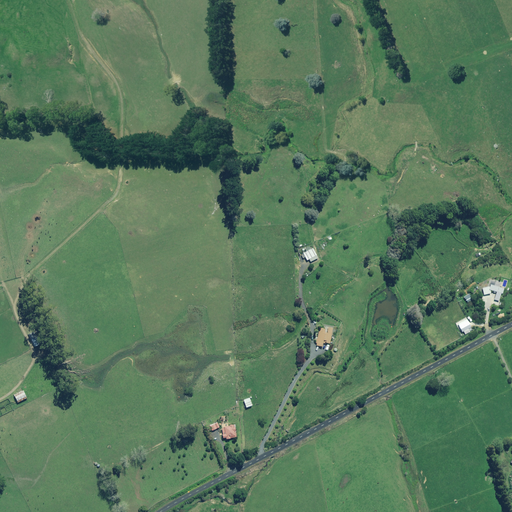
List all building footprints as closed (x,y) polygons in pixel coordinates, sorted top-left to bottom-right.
[(303,259),(305,257),(306,260),(309,259),(310,262),(318,258),(313,248),(303,253),(303,254),(301,255),(303,259)] [(501,293),(502,294),(504,289),(499,287),(500,285),(494,283),(494,286),(490,284),(489,287),(482,288),(484,295),(491,294),(490,290),(494,291),(493,293),(495,293),(496,292),(494,300),(499,301),(501,293)] [(332,328),(328,327),(327,333),(324,332),(325,329),(319,328),(317,337),(315,346),(322,347),(322,342),(329,343),(332,328)] [(17,403),(27,398),(23,391),(14,395),(17,403)] [(252,406),(249,398),(243,400),(246,408),(252,406)] [(236,436),(235,431),(235,428),(236,427),(236,424),(229,425),(229,426),(224,427),(224,428),(222,429),(222,433),(220,434),(220,435),(222,435),(222,438),(226,438),(226,439),(230,439),(230,438),(233,438),(233,436),(236,436)]
